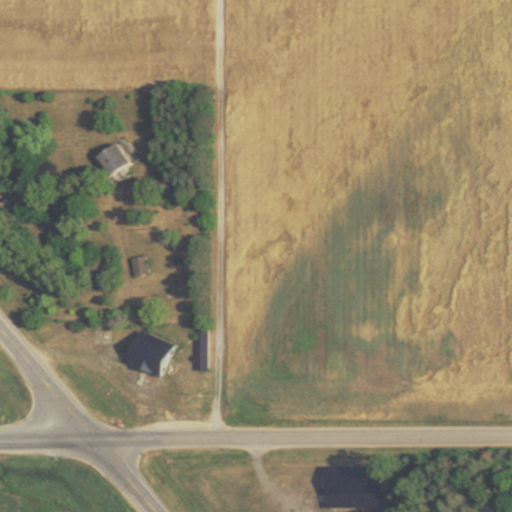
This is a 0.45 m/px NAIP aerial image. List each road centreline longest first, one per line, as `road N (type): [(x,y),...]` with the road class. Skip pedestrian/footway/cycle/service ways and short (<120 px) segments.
road 1 (tertiary): [(511,437),(98,440)]
road 2 (secondary): [(154,511),(0,325)]
